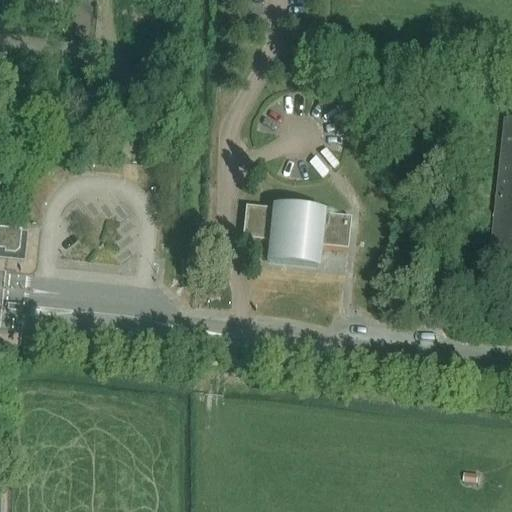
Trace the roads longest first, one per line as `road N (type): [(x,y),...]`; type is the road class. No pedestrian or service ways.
road 1 (unclassified): [(0,320),(347,350)]
road 2 (unclassified): [(347,350),(282,333),(173,322),(166,314)]
road 3 (unclassified): [(166,314),(148,295),(0,280)]
road 4 (unclassified): [(166,314),(0,296)]
road 5 (unclassified): [(511,367),(347,350)]
road 6 (track): [(129,121),(106,0)]
road 7 (track): [(117,65),(89,53),(0,42)]
